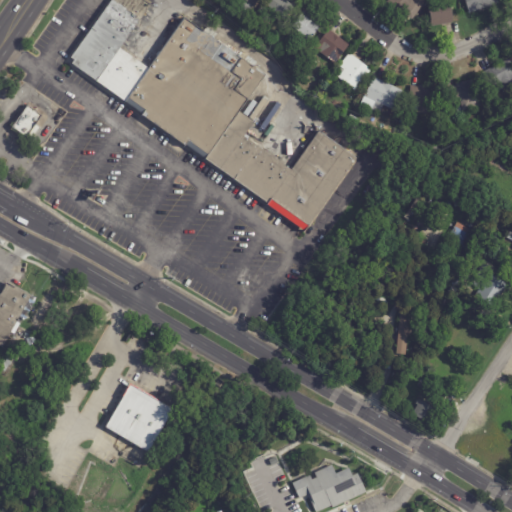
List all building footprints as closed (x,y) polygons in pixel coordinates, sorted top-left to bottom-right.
[(142,0),(150,5),(119,48),(148,69),(184,18),(188,21),(191,16),(217,35),(214,39),(244,60),(247,56),(257,63),(254,67),(265,75),(239,113),(253,123),(243,137),(291,171),(318,132),(357,159),(305,233),(267,206),(268,204),(185,146),(185,147),(141,116),(142,115),(70,64),(73,60),(70,58),(110,0),(142,0)] [(260,0),(255,7),(254,7),(249,13),(238,4),(240,0),(260,0)] [(292,0),(298,4),(287,19),(269,6),(273,0),(292,0)] [(428,0),(413,21),(388,2),(389,0),(428,0)] [(499,0),(501,4),(470,14),(465,0),(499,0)] [(455,24),(433,27),(430,7),(451,4),(455,24)] [(307,13),(323,26),(312,41),(310,40),(307,44),(301,40),(304,35),(294,27),(306,12),(307,13)] [(335,33),(350,45),(337,64),(315,48),(329,29),(335,33)] [(352,54),(372,70),(356,90),(336,74),(341,68),(340,67),(351,53),(352,54)] [(503,90),(500,85),(491,89),(483,73),(511,60),(511,61),(511,86),(503,91),(503,90)] [(381,80),(404,92),(395,111),(385,106),(381,114),(361,105),(375,77),(381,80)] [(465,112),(462,102),(453,104),(449,89),(458,86),(458,84),(476,79),(483,107),(465,112)] [(415,86),(420,87),(420,85),(443,88),(440,115),(418,113),(418,111),(411,110),(412,104),(410,104),(412,86),(415,86)] [(44,116),(38,125),(42,128),(36,137),(31,134),(29,138),(10,126),(13,122),(17,125),(29,106),(44,116)] [(472,231),(455,223),(447,239),(463,248),(472,231)] [(510,286),(496,307),(480,297),(482,293),(471,286),(483,268),(510,286)] [(21,290),(36,299),(24,321),(18,318),(2,348),(0,346),(0,293),(6,282),(21,290)] [(410,312),(399,311),(392,355),(403,357),(410,312)] [(0,367),(6,357),(12,360),(6,371),(0,367)] [(170,408),(173,410),(147,454),(105,429),(130,385),(170,408)] [(422,402),(438,413),(430,426),(414,415),(420,407),(417,405),(420,402),(422,403),(422,402)] [(368,492),(334,507),(333,505),(317,511),(309,494),(301,498),(294,482),(312,474),(314,479),(318,477),(316,472),(334,464),(338,473),(351,467),(355,475),(359,473),(368,492)]
